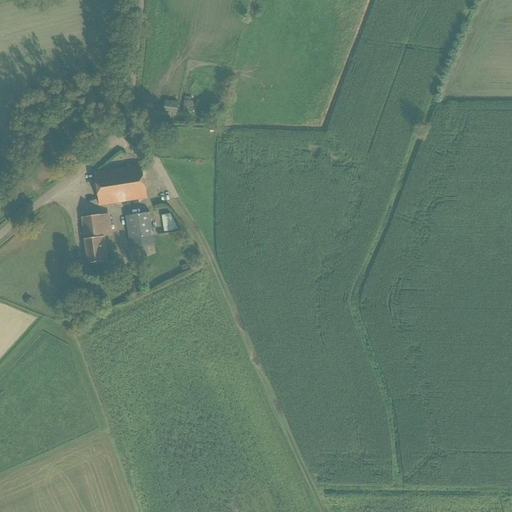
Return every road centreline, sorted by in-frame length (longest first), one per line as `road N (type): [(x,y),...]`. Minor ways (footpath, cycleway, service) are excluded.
road 1 (track): [(311,487),(182,209),(152,162),(111,140)]
road 2 (unclassified): [(0,235),(118,130),(130,99),(141,0)]
